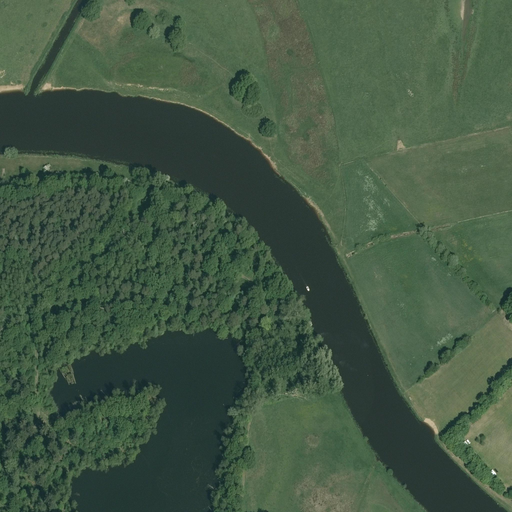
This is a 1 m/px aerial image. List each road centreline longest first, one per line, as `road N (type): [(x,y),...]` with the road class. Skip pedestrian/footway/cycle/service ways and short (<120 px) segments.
road 1 (track): [(235,511),(260,300),(254,284),(238,277),(189,283),(119,314),(79,299),(53,308),(35,347),(35,426),(0,455)]
road 2 (track): [(0,201),(66,190),(133,203),(151,189)]
road 3 (track): [(47,308),(40,280),(91,231),(104,207),(99,201)]
